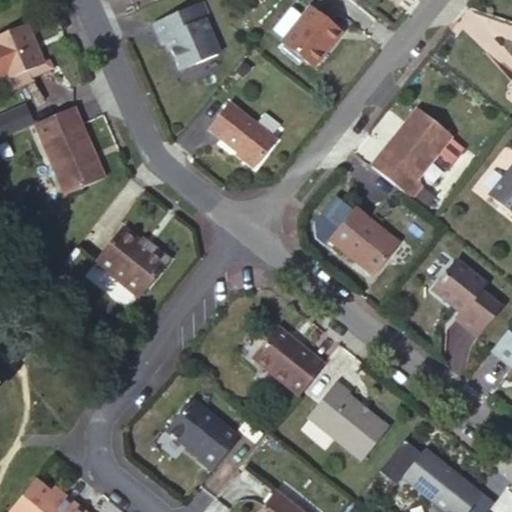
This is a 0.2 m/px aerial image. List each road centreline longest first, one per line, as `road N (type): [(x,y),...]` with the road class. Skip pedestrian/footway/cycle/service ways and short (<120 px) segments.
road 1 (residential): [(158,511),(100,458),(102,420),(122,379),(246,230)]
road 2 (residential): [(246,230),(511,444)]
road 3 (residential): [(246,230),(436,0)]
road 4 (residential): [(86,0),(153,149),(246,230)]
